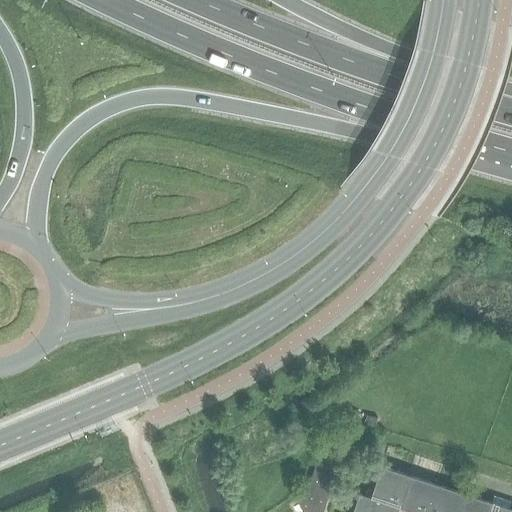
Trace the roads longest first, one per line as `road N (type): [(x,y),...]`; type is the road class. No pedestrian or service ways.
road 1 (trunk): [(32,242),(38,189),(55,151),(77,125),(140,98),(362,135),(460,141)]
road 2 (tertiary): [(441,0),(410,98),(346,203),(274,265),(208,296),(145,309)]
road 3 (trunk): [(97,0),(460,141)]
road 4 (trunk): [(511,113),(204,0)]
road 5 (trunk): [(511,99),(377,48),(284,0)]
road 6 (trunk): [(0,32),(21,73),(24,116),(0,196)]
